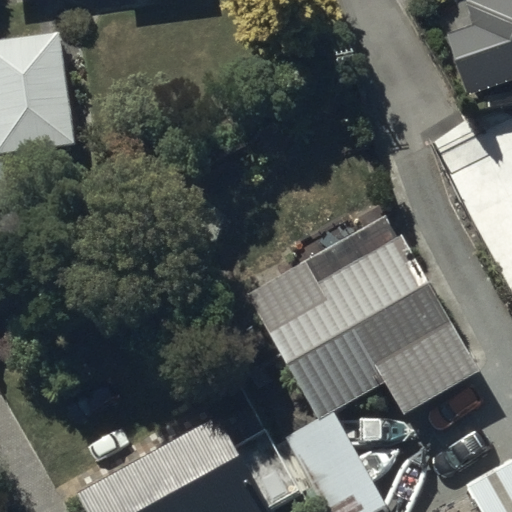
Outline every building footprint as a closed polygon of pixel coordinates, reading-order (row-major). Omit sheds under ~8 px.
[(511,0),(474,0),(469,2),(477,27),(449,36),(471,98),(511,83),(511,0)] [(60,35),(0,42),(0,157),(74,148),(60,35)] [(388,217),(250,297),(320,420),(287,441),(327,511),(377,511),(390,505),(338,413),(388,384),(406,416),(483,373),(405,237),(401,239),(388,217)] [(279,511),(275,505),(301,491),(267,428),(238,443),(222,415),(77,492),(87,511),(279,511)] [(511,511),(511,461),(468,486),(481,509),(475,511),(511,511)]
